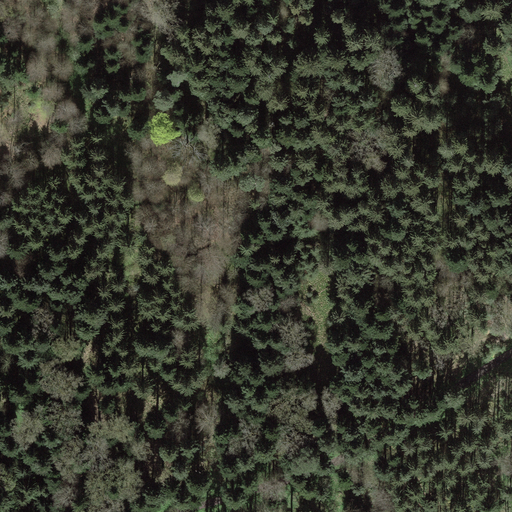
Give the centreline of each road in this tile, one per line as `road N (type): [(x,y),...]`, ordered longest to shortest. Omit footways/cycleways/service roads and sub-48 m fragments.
road 1 (track): [(273,472),(40,0)]
road 2 (track): [(155,511),(411,427),(511,365)]
